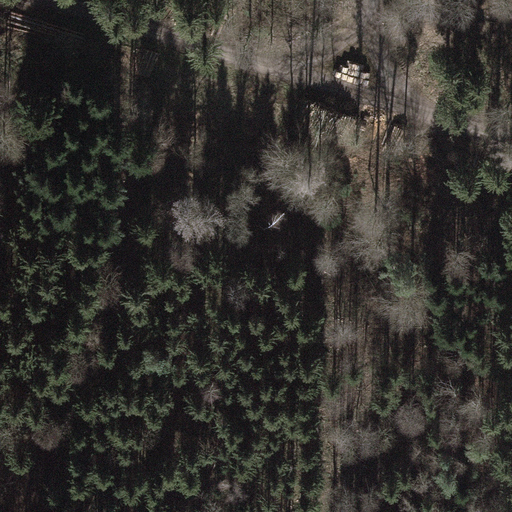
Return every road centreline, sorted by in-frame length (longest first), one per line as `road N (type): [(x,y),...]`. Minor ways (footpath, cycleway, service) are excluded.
road 1 (track): [(285,70),(41,0)]
road 2 (track): [(285,70),(511,140)]
